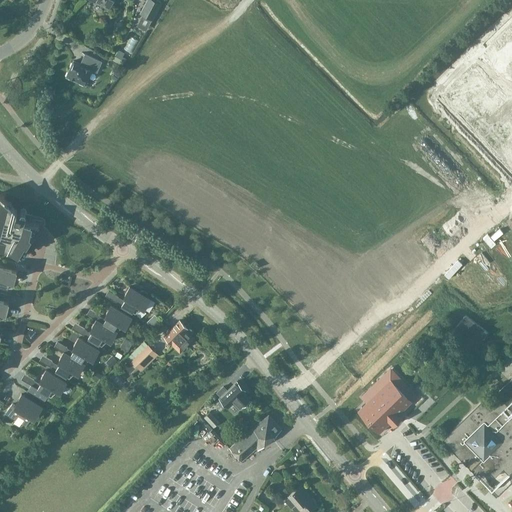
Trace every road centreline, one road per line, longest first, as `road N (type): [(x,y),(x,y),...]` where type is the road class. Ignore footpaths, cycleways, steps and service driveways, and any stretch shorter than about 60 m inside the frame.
road 1 (residential): [(316,242),(259,183),(166,131),(209,82),(256,0)]
road 2 (residential): [(316,242),(414,146),(274,0)]
road 3 (residential): [(286,395),(382,309),(316,242)]
road 4 (tertiary): [(286,395),(196,297),(124,248)]
road 5 (tertiary): [(124,248),(46,190),(0,142)]
road 6 (tertiary): [(384,511),(286,395)]
